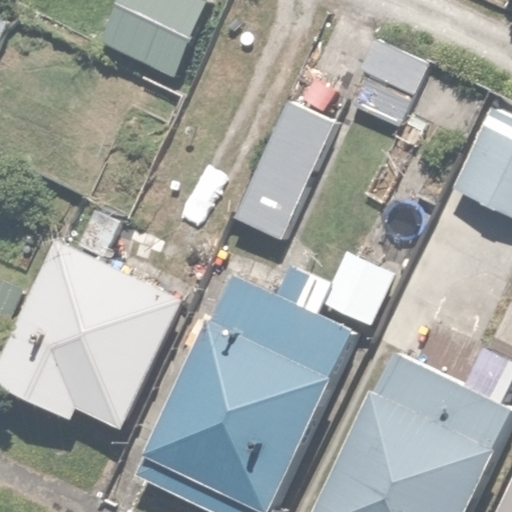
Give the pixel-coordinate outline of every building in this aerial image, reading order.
[(455,61),(389,30),(372,66),(380,70),(364,104),(422,131),(455,61)] [(305,92),(244,205),(288,229),(349,117),(305,92)] [(511,104),(504,101),(466,183),(511,204),(511,104)] [(390,190),(368,232),(409,255),(432,212),(390,190)] [(69,223),(0,362),(0,369),(87,413),(97,403),(143,426),(210,288),(128,248),(141,223),(104,205),(90,233),(69,223)] [(371,254),(348,302),(386,320),(409,273),(371,254)] [(248,271),(154,466),(250,511),(280,511),(373,321),(339,305),(352,278),(314,260),(297,294),(248,271)] [(0,329),(26,280),(0,266),(0,329)] [(417,347),(335,511),(479,511),(511,447),(511,343),(503,339),(483,380),(417,347)]
